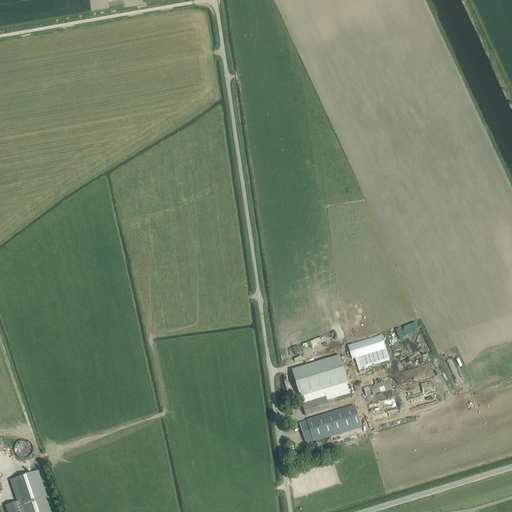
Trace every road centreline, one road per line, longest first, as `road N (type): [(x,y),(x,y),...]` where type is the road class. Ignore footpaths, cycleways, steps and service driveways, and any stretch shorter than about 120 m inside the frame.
road 1 (unclassified): [(290,511),(215,0)]
road 2 (unclassified): [(0,36),(213,0)]
road 3 (tertiary): [(366,511),(511,467)]
